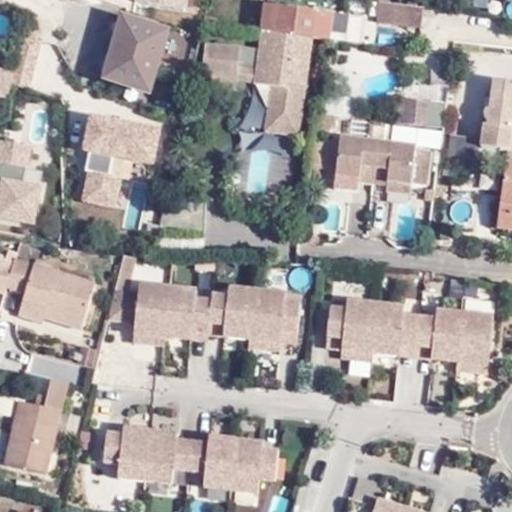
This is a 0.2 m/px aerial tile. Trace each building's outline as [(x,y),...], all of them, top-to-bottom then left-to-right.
[(377,1),(375,23),(420,27),(422,4),(377,1)] [(268,5),(264,34),(314,40),(345,43),(346,33),(349,34),(351,16),(268,5)] [(159,21),(124,10),(104,77),(154,91),(167,47),(185,52),(195,19),(175,13),(172,25),(168,24),(170,19),(161,16),(159,21)] [(0,33),(7,36),(12,20),(0,16),(0,33)] [(13,86),(31,89),(39,35),(21,32),(13,86)] [(305,117),(313,43),(314,40),(264,34),(258,87),(273,89),(270,113),(305,117)] [(242,50),(217,47),(214,80),(239,81),(242,50)] [(0,67),(13,71),(17,57),(0,51),(0,67)] [(0,93),(6,95),(13,71),(0,67),(0,93)] [(511,79),(494,77),(491,105),(487,104),(483,141),(504,143),(501,170),(502,170),(511,171),(511,79)] [(400,96),(396,123),(427,127),(430,99),(400,96)] [(52,135),(52,105),(26,105),(26,134),(52,135)] [(157,163),(165,126),(92,111),(84,149),(91,150),(115,155),(157,163)] [(382,143),(344,138),(340,177),(362,180),(361,183),(377,185),(382,143)] [(0,217),(36,224),(43,184),(25,181),(28,167),(43,170),(46,148),(0,140),(0,217)] [(419,149),(382,143),(377,185),(391,187),(391,185),(415,187),(415,184),(419,149)] [(115,155),(91,150),(87,169),(91,170),(111,174),(115,155)] [(435,152),(420,150),(415,184),(430,185),(435,152)] [(117,207),(124,177),(111,174),(91,170),(84,201),(117,207)] [(511,171),(502,170),(495,231),(511,232),(511,171)] [(362,180),(340,177),(339,185),(361,188),(361,183),(362,180)] [(414,195),(415,187),(391,185),(391,187),(391,192),(414,195)] [(208,207),(187,203),(185,221),(205,225),(208,207)] [(203,240),(205,225),(185,221),(182,238),(203,240)] [(203,240),(182,238),(178,258),(200,258),(203,240)] [(32,263),(39,242),(25,239),(19,259),(32,263)] [(482,246),(481,256),(498,259),(500,249),(482,246)] [(0,293),(8,295),(10,290),(18,263),(0,258),(0,257),(0,293)] [(19,259),(18,263),(10,290),(29,296),(28,301),(53,308),(49,321),(85,333),(102,284),(32,263),(19,259)] [(29,296),(10,290),(8,295),(4,312),(23,318),(28,301),(29,296)] [(139,298),(118,296),(112,324),(136,327),(135,338),(143,339),(143,347),(165,350),(166,341),(192,344),(193,333),(209,334),(210,328),(226,330),(225,341),(251,344),(250,352),(273,355),(274,346),(282,347),(283,335),(299,337),(302,308),(286,307),(287,299),(256,296),(230,293),(229,301),(213,299),(212,306),(196,304),(197,296),(140,290),(139,298)] [(23,318),(48,325),(49,321),(53,308),(28,301),(23,318)] [(332,311),(329,340),(346,342),(344,353),(343,362),(374,365),(375,356),(401,359),(402,348),(418,349),(434,351),(433,363),(459,365),(458,374),(489,377),(495,321),(438,315),(437,323),(405,319),(406,311),(349,305),(348,313),(332,311)] [(226,330),(210,328),(209,334),(209,339),(225,341),(226,330)] [(209,334),(193,333),(192,344),(208,346),(209,339),(209,334)] [(299,337),(283,335),(282,347),(298,349),(299,337)] [(143,339),(135,338),(134,347),(143,347),(143,339)] [(346,342),(329,340),(328,351),(344,353),(346,342)] [(281,355),(282,347),(274,346),(273,355),(281,355)] [(418,349),(402,348),(401,359),(417,361),(418,349)] [(434,351),(418,349),(417,361),(433,363),(434,351)] [(49,409),(36,405),(25,403),(8,465),(52,476),(62,435),(67,414),(74,387),(56,383),(52,399),(49,409)] [(36,405),(49,409),(52,399),(38,396),(36,405)] [(77,417),(67,414),(62,435),(72,438),(77,417)] [(108,438),(105,467),(121,468),(120,479),(174,484),(175,474),(207,478),(206,488),(260,494),(261,483),(277,485),(280,456),(264,454),(265,448),(211,442),(210,449),(178,445),(179,439),(125,433),(124,440),(108,438)]
